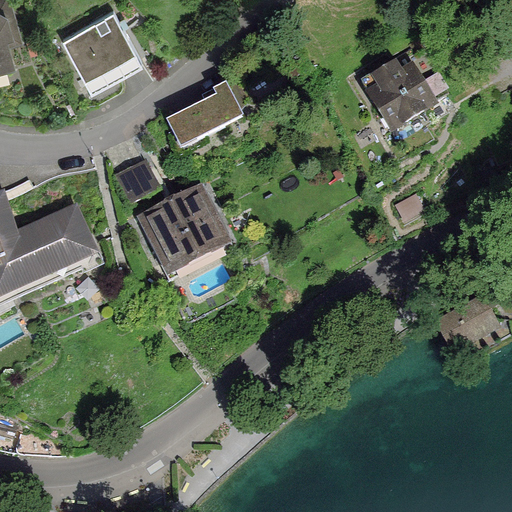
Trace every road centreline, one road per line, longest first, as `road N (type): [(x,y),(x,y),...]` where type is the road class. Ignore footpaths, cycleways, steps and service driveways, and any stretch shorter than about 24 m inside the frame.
road 1 (residential): [(511,202),(346,293),(139,449),(78,471),(0,467)]
road 2 (residential): [(278,0),(122,127),(73,142),(0,141)]
